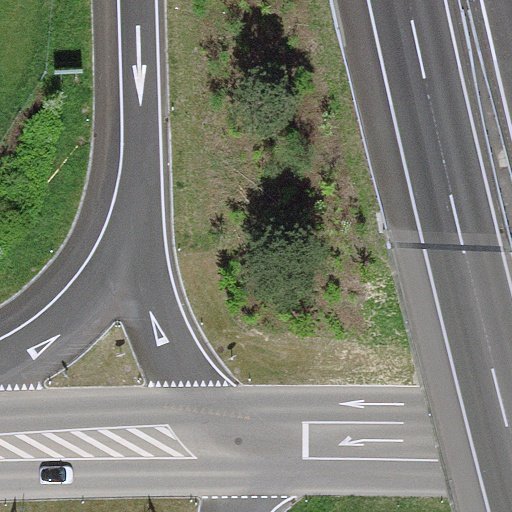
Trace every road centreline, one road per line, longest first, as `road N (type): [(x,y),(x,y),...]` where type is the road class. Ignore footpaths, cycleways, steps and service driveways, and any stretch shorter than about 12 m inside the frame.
road 1 (motorway): [(403,0),(511,444)]
road 2 (tertiary): [(511,442),(218,440)]
road 3 (motorway): [(137,0),(142,161),(134,265)]
road 4 (tertiary): [(218,440),(0,451)]
road 5 (motorway): [(134,265),(180,380),(218,440)]
road 6 (motorway): [(134,265),(87,316),(0,377)]
